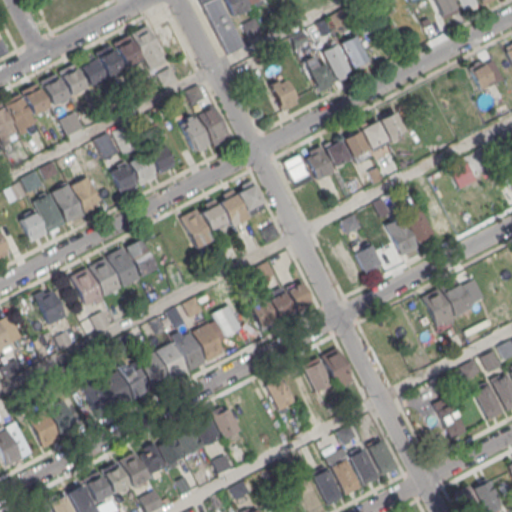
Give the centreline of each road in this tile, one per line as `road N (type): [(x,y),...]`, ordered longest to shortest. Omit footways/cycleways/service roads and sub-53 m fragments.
road 1 (residential): [(0,283),(511,14)]
road 2 (residential): [(511,225),(0,493)]
road 3 (residential): [(436,511),(176,0)]
road 4 (residential): [(142,0),(0,74)]
